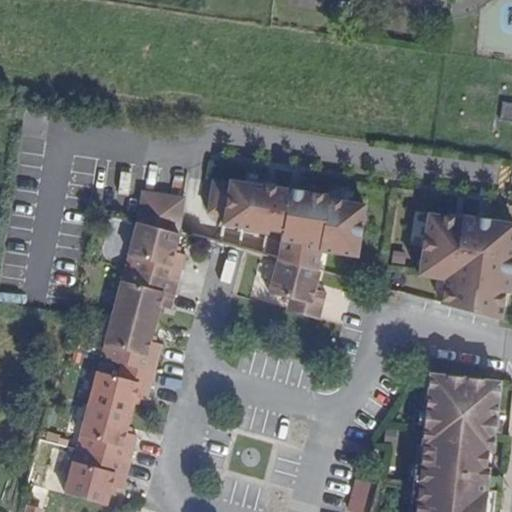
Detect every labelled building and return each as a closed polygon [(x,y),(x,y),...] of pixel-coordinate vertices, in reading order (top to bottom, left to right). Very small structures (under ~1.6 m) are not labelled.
[(511,104),(505,104),(503,120),(511,121),(511,104)] [(236,226),(251,184),(223,180),(223,183),(206,182),(203,213),(219,215),(218,224),(236,226)] [(320,197),(320,194),(251,184),(236,226),(237,226),(237,228),(277,232),(274,257),(312,268),(315,248),(351,252),(357,201),(320,197)] [(176,231),(180,195),(138,190),(136,220),(176,231)] [(455,219),(420,214),(413,272),(440,275),(437,301),(497,317),(501,290),(505,290),(511,240),(508,240),(510,222),(455,216),(455,219)] [(136,220),(123,268),(163,279),(175,282),(183,253),(176,251),(171,250),(173,244),(176,231),(136,220)] [(310,287),(316,268),(312,268),(274,257),(265,291),(287,297),(318,306),(322,291),(316,289),(310,287)] [(163,279),(123,268),(111,314),(151,324),(154,312),(156,306),(161,307),(168,309),(175,282),(163,279)] [(376,285),(373,295),(391,300),(394,290),(376,285)] [(315,318),(318,306),(286,297),(282,310),(315,318)] [(151,324),(111,314),(99,359),(119,365),(151,373),(158,345),(152,343),(147,342),(148,336),(151,324)] [(119,365),(116,378),(147,387),(151,373),(119,365)] [(497,379),(425,372),(418,443),(420,443),(412,511),(473,511),(474,506),(482,506),(486,465),(483,465),(485,450),(489,450),(497,379)] [(95,373),(87,404),(127,415),(130,404),(132,398),(137,400),(143,401),(147,387),(95,373)] [(127,415),(87,404),(75,450),(115,461),(127,464),(134,437),(127,435),(122,434),(124,428),(127,415)] [(115,461),(75,450),(63,496),(103,506),(106,494),(108,488),(113,489),(119,491),(127,464),(115,461)] [(349,511),(366,511),(374,472),(356,469),(349,511)] [(43,507),(47,488),(33,485),(29,504),(43,507)]
